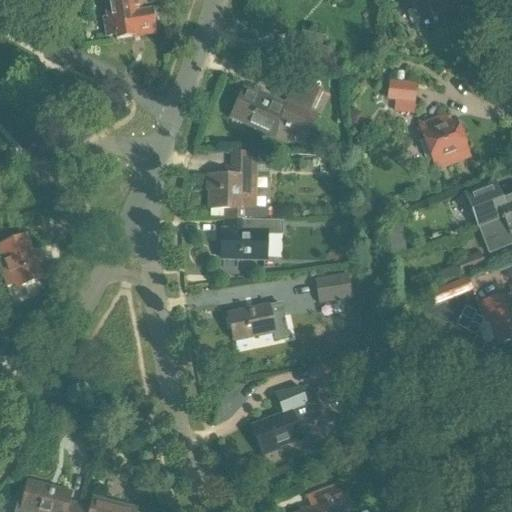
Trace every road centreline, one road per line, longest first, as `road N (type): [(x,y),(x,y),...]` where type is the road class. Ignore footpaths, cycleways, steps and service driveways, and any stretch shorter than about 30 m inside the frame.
road 1 (residential): [(195,511),(181,472),(140,205)]
road 2 (residential): [(0,418),(70,325),(140,205)]
road 3 (residential): [(0,192),(113,146),(156,153)]
road 4 (unclassified): [(168,121),(206,0)]
